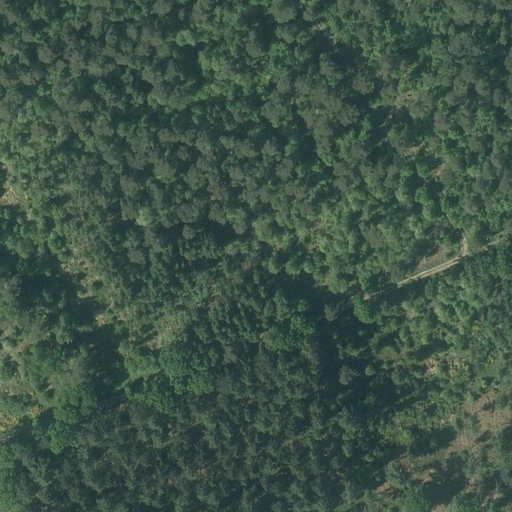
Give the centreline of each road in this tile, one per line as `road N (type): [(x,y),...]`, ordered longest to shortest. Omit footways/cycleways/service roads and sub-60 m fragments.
road 1 (track): [(0,435),(471,253)]
road 2 (track): [(308,0),(471,253)]
